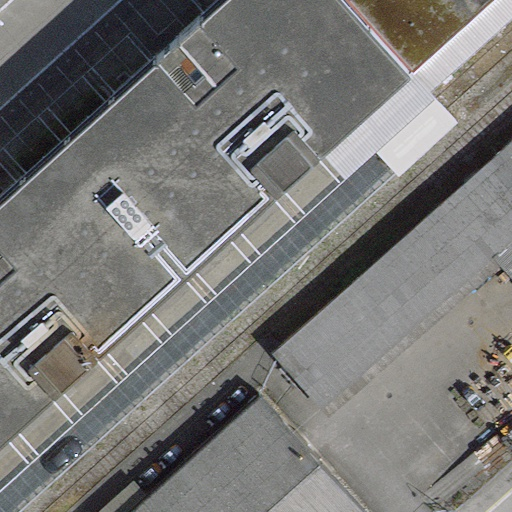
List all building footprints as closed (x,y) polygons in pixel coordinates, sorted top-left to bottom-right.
[(0,443),(412,71),(348,0),(222,0),(0,201),(0,443)] [(348,0),(412,71),(491,0),(348,0)] [(511,146),(501,156),(511,168),(511,146)] [(511,168),(501,156),(279,351),(324,401),(497,252),(511,267),(511,168)] [(365,511),(260,395),(129,511),(365,511)]
